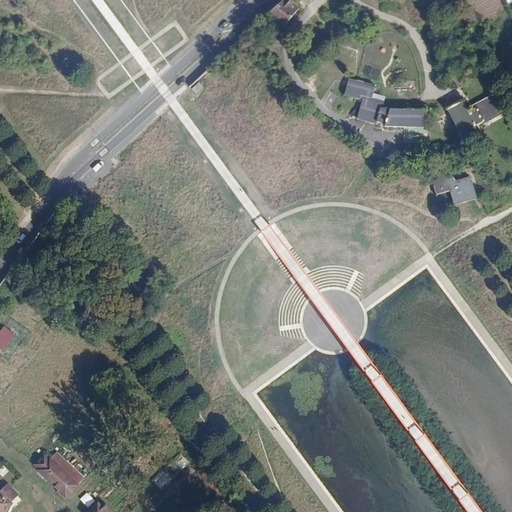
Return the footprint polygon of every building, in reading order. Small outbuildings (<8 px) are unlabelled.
[(285,26),(301,6),(292,0),(282,0),(268,14),(285,26)] [(380,107),(378,100),(369,98),(373,84),(363,82),(364,80),(357,78),(357,81),(349,79),(345,95),(363,99),(359,119),(378,124),(379,121),(386,123),(386,126),(402,126),(402,122),(425,124),(425,109),(384,107),(380,107)] [(203,86),(199,82),(192,90),(196,93),(203,86)] [(332,91),(324,103),(334,110),(343,98),(332,91)] [(493,96),(477,104),(481,110),(476,112),(471,115),(464,100),(448,109),(463,137),(479,129),(478,126),(485,122),(486,124),(503,115),(493,96)] [(451,191),(454,202),(477,195),(472,177),(457,181),(458,184),(454,185),(451,178),(433,184),(437,196),(451,191)] [(285,253),(299,272),(307,267),(293,248),(285,253)] [(276,260),(290,279),(297,274),(283,255),(276,260)] [(357,271),(356,270),(351,268),(346,267),(340,266),(334,265),(330,266),(325,266),(318,268),(313,269),(311,270),(310,271),(307,272),(305,274),(302,276),(314,293),(315,293),(315,292),(318,291),(322,289),(325,288),(329,287),(333,287),(337,287),(340,288),(344,289),(348,290),(351,292),(354,294),(357,296),(360,299),(364,274),(360,272),(357,271)] [(309,297),(312,295),(312,294),(300,278),(297,280),(293,284),(292,285),(288,289),(285,293),(283,299),(282,303),(280,308),(280,313),(279,318),(279,322),(279,328),(279,329),(280,333),(281,336),(305,339),(303,336),(302,332),(301,329),(300,326),(300,325),(300,321),(300,317),(300,314),(301,310),(303,307),(305,303),(307,300),(309,297)] [(5,323),(0,328),(0,344),(2,346),(15,330),(5,323)] [(43,455),(34,464),(39,469),(38,471),(65,497),(76,486),(49,459),(48,460),(43,455)] [(0,511),(8,505),(7,504),(14,497),(6,488),(0,493),(0,511)]
